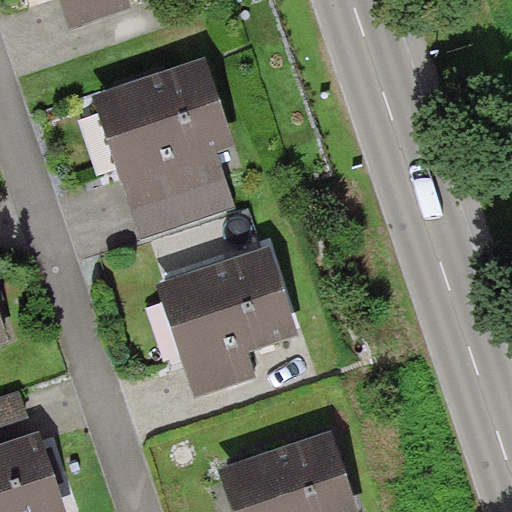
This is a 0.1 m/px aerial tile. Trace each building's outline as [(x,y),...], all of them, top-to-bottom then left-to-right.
[(52,0),(62,33),(170,0),(52,0)] [(85,106),(119,217),(227,184),(193,73),(85,106)] [(154,295),(188,406),(296,374),(262,263),(154,295)] [(0,412),(0,511),(48,511),(18,407),(0,412)] [(218,483),(226,511),(344,511),(326,451),(218,483)]
